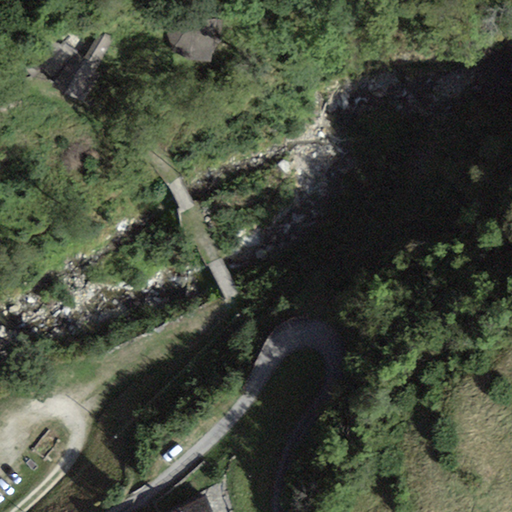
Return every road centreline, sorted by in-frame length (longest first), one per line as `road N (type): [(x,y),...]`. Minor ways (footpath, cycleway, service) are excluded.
road 1 (track): [(274,511),(295,429),(325,380),(323,352),(307,336),(272,348),(194,451)]
road 2 (track): [(10,80),(154,144),(208,253),(208,302)]
road 3 (track): [(208,302),(106,383),(70,453),(13,511)]
